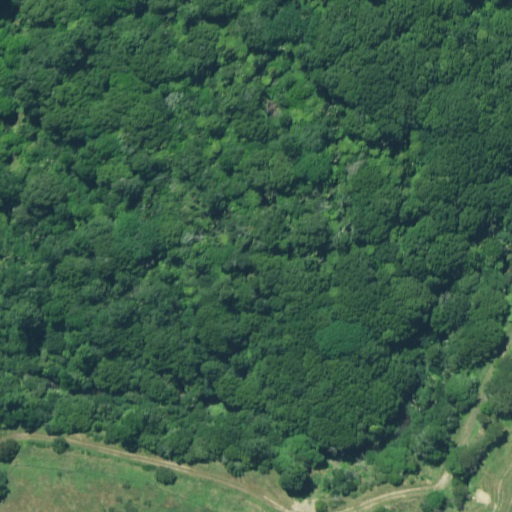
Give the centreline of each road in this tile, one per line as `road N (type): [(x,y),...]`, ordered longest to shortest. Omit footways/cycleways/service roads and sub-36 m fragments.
road 1 (track): [(0,445),(44,433),(203,476),(278,511)]
road 2 (track): [(346,511),(426,495),(438,485),(511,337)]
